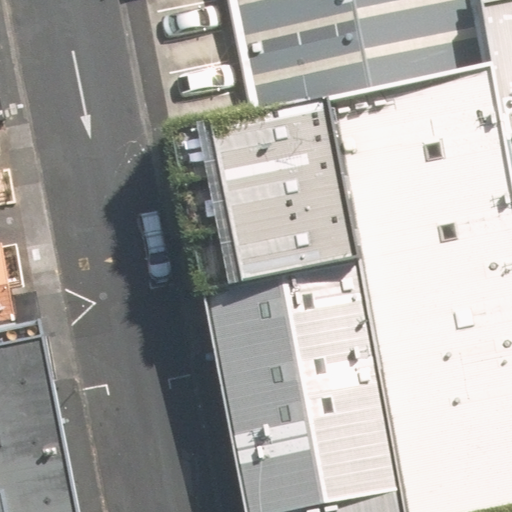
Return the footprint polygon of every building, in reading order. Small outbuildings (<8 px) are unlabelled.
[(227,0),(251,123),(334,108),(494,78),(479,0),(227,0)] [(511,0),(479,0),(494,78),(508,151),(511,150),(511,0)] [(409,511),(511,511),(511,174),(508,151),(494,78),(334,108),(364,269),(409,511)] [(177,137),(207,298),(364,269),(334,108),(251,123),(177,137)] [(0,336),(19,333),(5,253),(0,254),(0,336)] [(409,511),(364,269),(207,298),(247,511),(409,511)] [(0,511),(77,511),(42,329),(19,333),(0,336),(0,511)]
